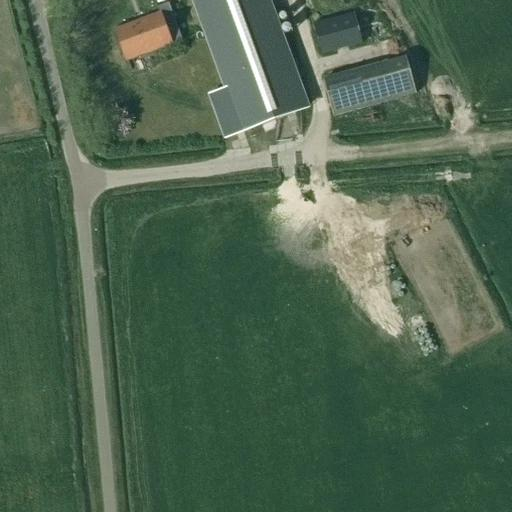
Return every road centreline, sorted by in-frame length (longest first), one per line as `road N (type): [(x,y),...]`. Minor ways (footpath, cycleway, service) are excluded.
road 1 (unclassified): [(109,511),(79,183),(34,0)]
road 2 (track): [(511,138),(79,183)]
